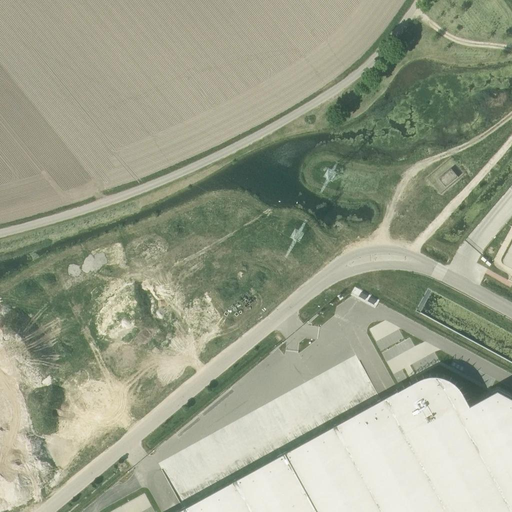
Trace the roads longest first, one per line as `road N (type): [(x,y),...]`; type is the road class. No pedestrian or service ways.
road 1 (unclassified): [(0,229),(158,181),(261,133),(351,79),(418,0)]
road 2 (unknown): [(0,290),(91,242),(230,195),(302,218),(336,269)]
road 3 (unclassified): [(336,269),(46,511)]
